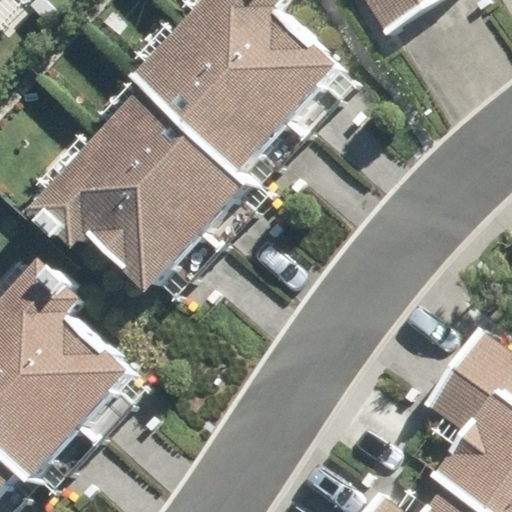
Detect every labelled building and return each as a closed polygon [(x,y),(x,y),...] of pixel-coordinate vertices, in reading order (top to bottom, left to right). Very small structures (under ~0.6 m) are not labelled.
[(0,0),(0,42),(41,0),(0,0)] [(233,0),(29,211),(40,221),(153,331),(282,198),(270,186),(298,156),(315,171),(351,134),(329,113),(361,80),(306,27),(323,10),(311,0),(233,0)] [(511,0),(370,0),(405,59),(455,30),(450,22),(487,0),(511,0)] [(45,274),(0,321),(0,511),(41,511),(162,384),(45,274)] [(511,511),(511,318),(507,315),(454,392),(490,417),(437,493),(406,472),(378,511),(511,511)]
